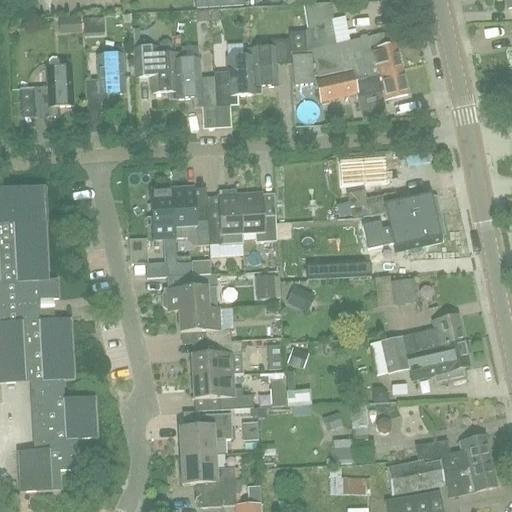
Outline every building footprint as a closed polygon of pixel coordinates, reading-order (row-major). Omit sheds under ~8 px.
[(304,53),(312,53),(311,52),(336,46),(334,40),(331,22),(333,22),(332,6),(304,7),(307,33),(305,33),(303,33),(304,53)] [(66,29),(67,40),(86,38),(85,27),(66,29)] [(304,53),(303,33),(287,35),(287,42),(265,43),(266,50),(250,51),(253,98),(262,97),(262,90),(279,89),(277,67),(290,66),(289,55),(304,53)] [(352,71),(354,81),(401,70),(396,45),(389,47),(387,38),(382,35),(336,46),(311,52),(312,53),(317,79),(352,71)] [(107,97),(125,96),(121,49),(113,49),(114,57),(96,58),(98,81),(84,82),(85,108),(108,106),(107,97)] [(168,103),(176,102),(173,54),(155,56),(155,49),(132,50),(135,80),(150,79),(151,96),(168,95),(168,103)] [(214,78),(212,79),(214,109),(238,108),(237,99),(253,98),(250,51),(225,52),(226,74),(214,74),(214,78)] [(181,54),(173,54),(176,102),(192,101),(193,111),(214,109),(212,79),(200,79),(198,60),(181,61),(181,54)] [(311,56),(292,58),(293,90),(313,89),(311,56)] [(45,70),(46,89),(32,90),(34,120),(57,118),(56,109),(73,107),(69,61),(61,61),(62,69),(45,70)] [(401,70),(354,81),(353,81),(352,75),(316,83),(320,103),(355,95),(356,100),(380,94),(381,103),(407,97),(401,70)] [(400,158),(349,161),(351,194),(371,193),(370,176),(401,174),(400,158)] [(192,189),(170,191),(170,201),(173,241),(187,240),(187,243),(193,249),(202,248),(203,255),(208,255),(206,222),(205,215),(194,216),(192,189)] [(0,385),(3,385),(32,383),(33,403),(35,403),(38,452),(16,453),(19,494),(60,492),(59,473),(77,472),(76,441),(97,440),(94,400),(63,402),(62,382),(73,381),(69,320),(54,321),(39,322),(38,301),(56,300),(54,281),(47,281),(41,191),(0,193),(0,385)] [(170,201),(170,191),(148,192),(151,242),(164,241),(164,246),(167,248),(168,252),(163,253),(165,279),(188,277),(191,278),(190,265),(174,266),(173,241),(170,201)] [(215,199),(216,220),(207,221),(207,215),(205,215),(206,222),(208,255),(218,254),(218,247),(241,246),(240,237),(238,198),(232,198),(232,191),(217,191),(217,199),(215,199)] [(383,242),(381,231),(386,230),(436,219),(430,193),(395,200),(394,196),(365,202),(369,218),(383,215),(385,223),(380,224),(379,219),(355,224),(355,225),(342,228),(346,244),(358,241),(360,247),(383,242)] [(260,196),(238,198),(240,237),(253,236),(253,245),(276,243),(275,218),(261,219),(260,196)] [(436,219),(386,230),(389,241),(402,238),(405,252),(441,244),(436,219)] [(302,249),(285,248),(284,264),(301,265),(302,249)] [(397,261),(368,263),(369,279),(398,277),(397,261)] [(167,310),(167,314),(177,313),(206,311),(205,290),(216,289),(215,276),(191,278),(188,277),(189,289),(163,291),(164,293),(163,294),(161,297),(161,308),(164,310),(167,310)] [(264,277),(264,305),(278,305),(278,277),(264,277)] [(377,309),(392,307),(416,304),(412,281),(390,283),(389,280),(375,281),(377,309)] [(216,310),(206,311),(177,313),(179,335),(203,333),(203,345),(214,344),(230,343),(229,331),(218,332),(216,310)] [(395,335),(417,333),(415,311),(393,313),(395,335)] [(386,371),(407,366),(411,383),(448,374),(451,379),(459,377),(460,372),(469,370),(457,317),(431,324),(433,332),(379,344),(386,371)] [(190,358),(191,380),(231,378),(231,377),(242,376),(240,342),(230,343),(214,344),(203,345),(203,346),(214,345),(215,356),(190,358)] [(233,398),(231,378),(191,380),(193,402),(217,400),(217,412),(252,410),(251,396),(233,398)] [(292,409),(313,408),(312,397),(291,398),(292,409)] [(179,459),(214,457),(213,443),(231,441),(230,416),(196,418),(196,429),(177,430),(179,459)] [(460,453),(448,456),(445,443),(415,449),(417,462),(439,458),(440,460),(437,461),(439,461),(442,474),(490,463),(484,438),(458,444),(460,453)] [(352,463),(373,462),(372,444),(352,445),(352,463)] [(351,468),(349,447),(332,448),(333,469),(351,468)] [(214,457),(179,459),(181,486),(197,485),(198,496),(192,501),(198,506),(198,509),(240,506),(238,470),(215,471),(214,457)] [(391,498),(445,487),(448,500),(496,489),(490,463),(442,474),(439,461),(437,461),(423,464),(422,464),(385,471),(391,498)] [(329,497),(370,497),(369,480),(341,479),(341,469),(329,470),(329,479),(329,497)] [(384,511),(441,511),(438,491),(383,503),(384,511)]
